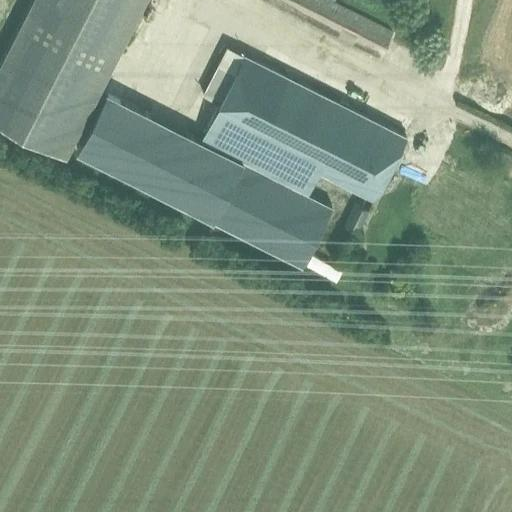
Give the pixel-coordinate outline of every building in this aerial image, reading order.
[(0,117),(67,152),(144,0),(32,0),(0,63),(0,117)] [(269,0),(379,57),(393,30),(335,0),(269,0)] [(213,116),(201,137),(243,158),(242,160),(306,192),(319,171),(373,200),(406,135),(228,45),(204,93),(221,102),(213,116)] [(106,91),(76,149),(213,218),(303,264),(332,205),(321,200),(306,192),(242,160),(106,91)] [(469,157),(432,139),(426,151),(462,170),(469,157)] [(438,195),(428,214),(469,235),(492,191),(451,169),(442,188),(433,183),(429,190),(438,195)] [(359,230),(369,208),(355,201),(344,223),(359,230)] [(342,232),(332,255),(346,261),(356,239),(342,232)] [(337,279),(343,268),(312,253),(307,263),(337,279)]
